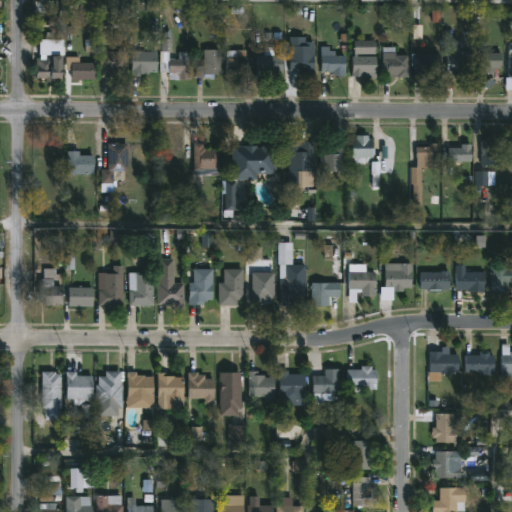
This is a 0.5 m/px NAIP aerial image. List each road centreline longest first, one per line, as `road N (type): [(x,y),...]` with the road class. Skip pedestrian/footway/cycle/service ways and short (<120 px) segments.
road 1 (residential): [(511,323),(440,320),(315,342),(0,338)]
road 2 (residential): [(511,112),(0,114)]
road 3 (residential): [(20,0),(20,511)]
road 4 (residential): [(405,327),(405,511)]
